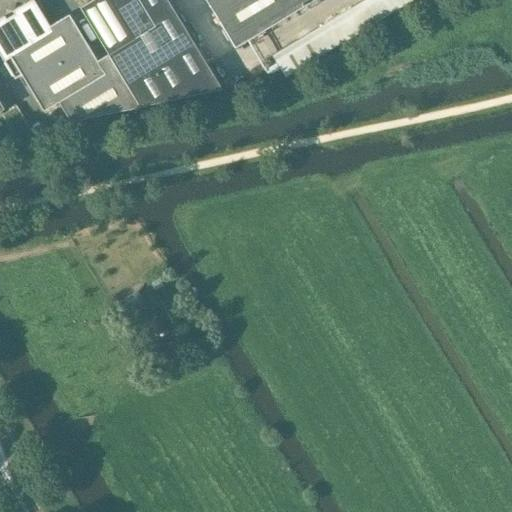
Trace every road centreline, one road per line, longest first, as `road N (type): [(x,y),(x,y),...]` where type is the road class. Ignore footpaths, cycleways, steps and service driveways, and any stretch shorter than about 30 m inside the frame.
road 1 (track): [(0,210),(511,99)]
road 2 (unknown): [(209,0),(237,36),(262,32),(316,0)]
